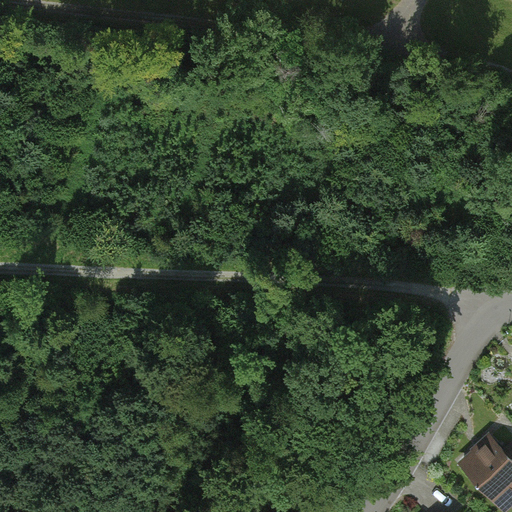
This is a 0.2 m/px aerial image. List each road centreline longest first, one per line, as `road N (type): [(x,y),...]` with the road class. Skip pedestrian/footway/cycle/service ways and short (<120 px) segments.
road 1 (track): [(498,304),(136,274),(0,273)]
road 2 (track): [(0,1),(391,42)]
road 3 (residential): [(372,511),(482,321),(511,302)]
road 4 (track): [(391,42),(511,75)]
